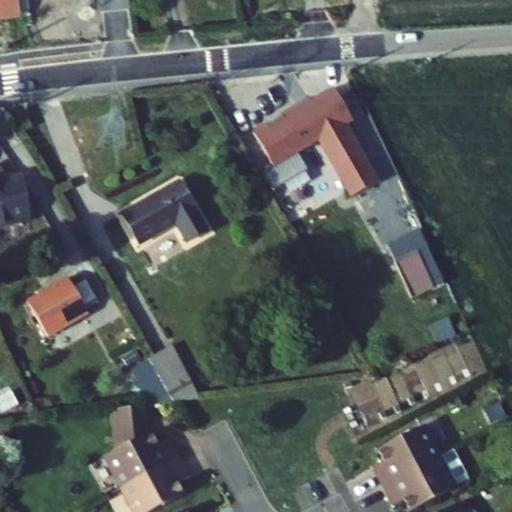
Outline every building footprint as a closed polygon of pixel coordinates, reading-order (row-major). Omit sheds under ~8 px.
[(0,0),(0,19),(19,16),(17,0),(0,0)] [(334,90),(254,132),(273,168),(318,145),(348,202),(383,183),(334,90)] [(266,176),(273,188),(300,172),(293,160),(266,176)] [(0,180),(0,223),(39,216),(31,175),(0,180)] [(200,239),(221,227),(194,180),(137,213),(154,242),(190,221),(200,239)] [(420,254),(396,266),(413,299),(437,287),(420,254)] [(90,316),(68,277),(25,301),(47,340),(90,316)] [(183,346),(162,358),(186,400),(213,396),(183,346)] [(164,403),(186,400),(162,358),(144,369),(164,403)] [(390,487),(445,458),(429,427),(385,450),(394,468),(383,474),(390,487)] [(131,485),(187,456),(180,443),(169,449),(159,431),(146,438),(143,432),(129,439),(132,445),(115,454),(131,485)] [(187,456),(131,485),(145,511),(155,511),(192,493),(182,475),(194,469),(187,456)] [(445,458),(390,487),(396,500),(408,494),(417,511),(462,489),(445,458)]
